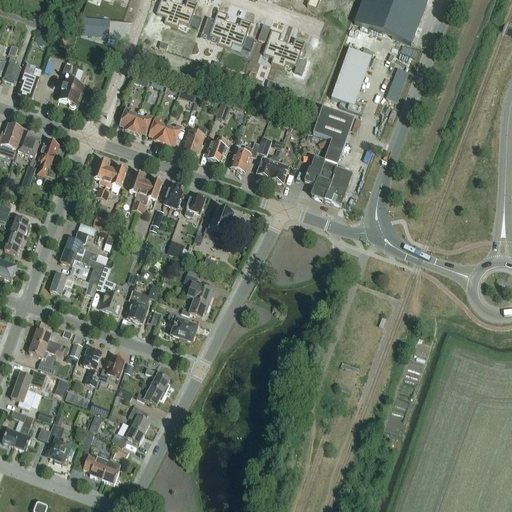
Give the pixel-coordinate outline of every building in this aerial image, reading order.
[(102,0),(99,8),(116,14),(120,0),(102,0)] [(162,0),(156,17),(166,21),(164,26),(171,28),(178,7),(171,5),(173,0),(162,0)] [(302,0),(302,1),(309,3),(307,9),(316,13),(320,0),(302,0)] [(363,0),(354,27),(411,48),(428,0),(363,0)] [(178,7),(171,28),(177,31),(179,26),(197,32),(201,21),(193,19),(197,7),(187,4),(185,10),(178,7)] [(218,14),(209,39),(219,42),(217,47),(224,50),(232,27),(225,24),(227,18),(218,14)] [(108,24),(84,22),(82,37),(107,39),(108,24)] [(232,27),(224,50),(231,52),(232,47),(250,53),(254,43),(246,40),(251,26),(241,23),(239,29),(232,27)] [(271,34),(263,58),(273,61),(271,67),(277,69),(286,46),(279,43),(281,37),(271,34)] [(286,46),(277,69),(284,71),(286,66),(296,70),(304,45),(295,42),(293,48),(286,46)] [(372,65),(388,71),(395,51),(379,46),(372,65)] [(15,60),(18,51),(11,49),(8,58),(15,60)] [(371,60),(349,52),(331,101),(354,109),(371,60)] [(14,70),(16,63),(10,61),(2,84),(15,89),(21,72),(14,70)] [(71,111),(72,111),(73,111),(74,111),(75,111),(76,110),(77,110),(83,91),(77,89),(78,87),(75,86),(76,84),(73,83),(77,72),(65,68),(61,79),(66,80),(58,103),(68,107),(68,108),(69,109),(69,110),(70,111),(71,111)] [(31,103),(41,74),(35,72),(33,78),(31,78),(30,79),(23,76),(19,87),(22,88),(18,98),(31,103)] [(395,77),(387,99),(398,103),(406,82),(395,77)] [(137,79),(135,86),(147,90),(150,83),(137,79)] [(175,98),(177,92),(168,89),(166,94),(175,98)] [(204,100),(198,98),(197,101),(196,100),(192,113),(199,115),(203,103),(204,100)] [(225,124),(231,108),(222,105),(221,107),(220,107),(215,120),(225,124)] [(131,136),(137,120),(130,117),(131,112),(126,111),(121,127),(125,128),(124,132),(125,134),(131,136)] [(313,137),(331,144),(328,152),(341,157),(354,122),(322,111),(313,137)] [(145,123),(137,120),(131,136),(139,139),(140,138),(142,134),(146,136),(152,120),(147,118),(145,123)] [(154,144),(161,146),(167,130),(159,128),(161,123),(156,121),(150,137),(154,139),(153,142),(154,144)] [(167,130),(161,146),(168,149),(170,148),(171,145),(175,147),(181,130),(176,128),(175,133),(167,130)] [(0,156),(13,161),(22,134),(8,129),(5,140),(1,139),(0,143),(0,156)] [(204,140),(206,133),(199,130),(196,137),(189,134),(186,142),(187,143),(183,154),(197,159),(204,140)] [(34,161),(40,144),(31,141),(32,139),(31,137),(27,135),(24,136),(17,155),(34,161)] [(225,161),(228,153),(223,151),(225,144),(218,141),(216,148),(210,146),(207,155),(210,156),(207,163),(220,168),(223,160),(225,161)] [(266,160),(271,144),(262,141),(260,148),(260,149),(257,157),(266,160)] [(53,165),(59,149),(56,148),(57,146),(50,144),(49,146),(46,145),(44,151),(43,151),(38,164),(42,166),(37,178),(46,181),(48,175),(47,175),(48,170),(49,171),(51,165),(53,165)] [(256,161),(257,157),(260,149),(260,148),(254,147),(252,153),(245,150),(242,157),(236,154),(230,171),(232,172),(233,170),(237,171),(236,174),(239,174),(240,176),(242,176),(244,176),(249,165),(250,163),(250,162),(250,159),(256,161)] [(272,160),(270,164),(262,161),(256,177),(258,178),(259,179),(261,180),(263,180),(265,181),(265,180),(266,179),(270,180),(277,161),(272,160)] [(279,162),(277,161),(270,180),(275,182),(274,183),(273,184),(275,184),(277,186),(279,187),(281,186),(282,187),(288,171),(277,167),(279,162)] [(315,189),(311,200),(324,204),(336,173),(337,170),(314,162),(309,176),(308,175),(307,179),(306,179),(305,181),(306,182),(304,185),(315,189)] [(100,187),(106,189),(112,171),(107,169),(108,167),(100,165),(94,181),(101,184),(100,187)] [(36,172),(28,169),(21,188),(29,191),(36,172)] [(117,173),(112,171),(106,189),(113,191),(114,188),(121,190),(126,174),(118,171),(117,173)] [(336,173),(324,204),(324,205),(331,207),(339,210),(342,204),(351,178),(336,173)] [(131,213),(137,215),(148,184),(144,182),(144,180),(136,177),(130,194),(137,196),(131,213)] [(148,184),(137,215),(141,217),(145,208),(147,209),(150,201),(156,203),(162,187),(153,184),(153,186),(148,184)] [(180,204),(184,194),(181,193),(181,194),(171,190),(165,207),(177,212),(178,211),(179,211),(182,204),(180,204)] [(98,192),(95,200),(101,202),(104,194),(98,192)] [(200,218),(206,202),(193,198),(186,218),(194,221),(195,216),(200,218)] [(93,215),(95,209),(84,205),(82,212),(93,215)] [(234,218),(218,212),(216,216),(213,215),(208,228),(207,228),(204,237),(226,244),(228,239),(227,239),(232,224),(233,224),(234,224),(235,224),(236,223),(236,222),(236,221),(236,220),(236,219),(235,219),(234,218)] [(164,216),(156,213),(151,228),(158,230),(164,216)] [(8,218),(0,214),(0,223),(6,225),(8,218)] [(96,219),(92,230),(107,235),(111,225),(96,219)] [(11,234),(23,239),(28,225),(16,221),(11,234)] [(23,239),(11,234),(4,254),(17,258),(23,239)] [(200,246),(203,240),(196,237),(194,244),(200,246)] [(65,253),(89,262),(96,265),(98,257),(79,250),(81,245),(85,247),(87,242),(77,238),(75,243),(69,241),(65,253)] [(111,249),(114,242),(108,240),(105,247),(111,249)] [(184,249),(171,244),(167,257),(180,262),(184,249)] [(89,262),(65,253),(60,265),(72,270),(75,263),(87,267),(89,262)] [(207,260),(205,266),(215,269),(217,263),(207,260)] [(0,279),(11,284),(15,270),(0,264),(0,279)] [(106,284),(110,273),(104,270),(100,282),(106,284)] [(71,290),(73,285),(67,282),(56,278),(50,295),(61,299),(65,287),(71,290)] [(194,302),(209,307),(214,294),(195,287),(197,282),(186,278),(183,286),(191,289),(187,299),(194,302)] [(113,295),(115,287),(106,284),(102,295),(107,297),(101,313),(112,317),(113,317),(118,319),(124,302),(115,299),(116,296),(113,295)] [(97,289),(89,286),(85,297),(93,300),(97,289)] [(142,328),(148,311),(146,310),(149,301),(155,303),(159,292),(153,290),(149,301),(133,295),(129,304),(133,306),(127,322),(134,324),(133,325),(142,328)] [(209,307),(194,302),(190,314),(183,311),(181,316),(189,319),(190,317),(202,321),(204,315),(206,316),(209,307)] [(154,311),(165,315),(167,309),(156,305),(154,311)] [(157,329),(161,318),(154,315),(150,326),(157,329)] [(192,345),(197,330),(179,324),(180,321),(170,317),(168,322),(172,324),(170,330),(174,331),(172,338),(192,345)] [(33,344),(63,355),(65,351),(61,350),(62,348),(49,343),(51,338),(37,333),(33,344)] [(62,360),(63,355),(33,344),(29,357),(43,362),(45,354),(62,360)] [(82,349),(74,346),(69,358),(78,361),(82,349)] [(96,391),(99,383),(99,381),(94,379),(102,357),(90,352),(89,353),(87,352),(85,359),(87,360),(83,369),(90,372),(84,387),(96,391)] [(103,372),(99,381),(99,383),(106,385),(108,378),(117,382),(124,365),(112,360),(107,374),(103,372)] [(56,370),(40,364),(37,372),(53,378),(56,370)] [(133,369),(127,367),(124,376),(130,378),(133,369)] [(152,389),(166,396),(169,388),(167,387),(169,383),(158,377),(159,376),(147,371),(145,376),(156,380),(152,389)] [(21,376),(16,389),(28,393),(30,387),(42,391),(46,379),(34,374),(32,380),(21,376)] [(36,396),(28,393),(16,389),(11,402),(19,405),(17,409),(29,414),(36,396)] [(161,405),(166,396),(152,389),(146,400),(139,397),(137,401),(145,406),(146,404),(156,409),(159,403),(161,405)] [(121,391),(118,397),(130,402),(133,396),(121,391)] [(70,406),(73,398),(68,396),(65,404),(70,406)] [(86,411),(88,404),(83,402),(80,409),(86,411)] [(23,425),(18,437),(14,450),(26,454),(30,442),(27,440),(34,421),(13,413),(10,421),(23,425)] [(53,418),(40,414),(38,422),(50,426),(53,418)] [(64,419),(57,417),(54,426),(61,428),(64,419)] [(90,431),(97,434),(102,420),(96,417),(90,431)] [(137,419),(132,430),(145,436),(150,426),(137,419)] [(50,435),(47,445),(55,448),(49,461),(54,463),(53,466),(61,469),(65,458),(68,459),(72,450),(69,449),(70,446),(60,442),(64,431),(53,427),(50,435)] [(139,448),(145,436),(132,430),(126,441),(139,448)] [(3,446),(14,450),(18,437),(7,433),(3,446)] [(47,445),(50,435),(45,433),(41,443),(47,445)] [(88,451),(93,437),(87,434),(82,449),(88,451)] [(121,442),(114,439),(111,445),(119,448),(122,451),(126,444),(121,442)] [(129,456),(118,450),(113,461),(123,466),(129,456)] [(101,483),(108,466),(96,461),(96,462),(88,460),(83,473),(91,476),(90,479),(101,483)] [(108,466),(101,483),(114,488),(119,475),(120,470),(109,465),(108,466)]
